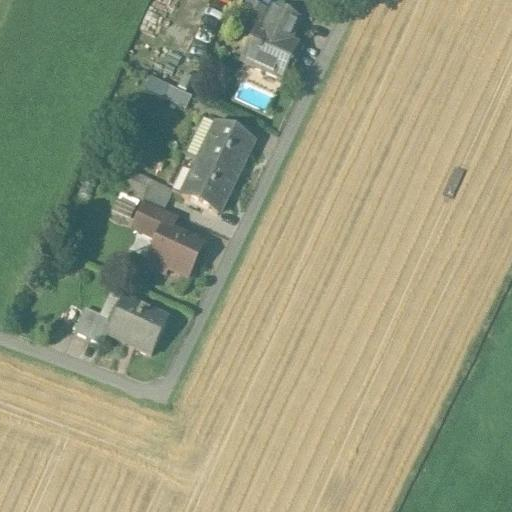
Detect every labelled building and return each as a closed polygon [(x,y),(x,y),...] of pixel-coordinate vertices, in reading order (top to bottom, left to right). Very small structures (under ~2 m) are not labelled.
[(247,0),(246,3),(266,11),(270,2),(266,0),(247,0)] [(318,10),(296,0),(295,0),(289,14),(311,25),(318,10)] [(246,3),(240,17),(259,26),(266,11),(246,3)] [(273,12),(262,35),(256,32),(240,66),(281,85),(297,51),(288,47),(298,24),(273,12)] [(191,100),(167,89),(161,102),(185,113),(191,100)] [(251,147),(215,129),(198,166),(234,183),(251,147)] [(198,166),(181,202),(217,219),(234,183),(198,166)] [(148,193),(126,184),(120,197),(142,206),(148,193)] [(145,208),(135,228),(162,240),(166,242),(169,236),(176,221),(145,208)] [(166,242),(162,240),(150,266),(151,266),(148,271),(160,276),(162,271),(186,283),(199,255),(191,251),(189,246),(169,236),(166,242)] [(166,325),(122,305),(112,327),(107,339),(150,359),(166,325)] [(84,314),(73,336),(87,343),(98,320),(84,314)] [(112,327),(98,320),(87,343),(100,349),(106,338),(107,339),(112,327)]
